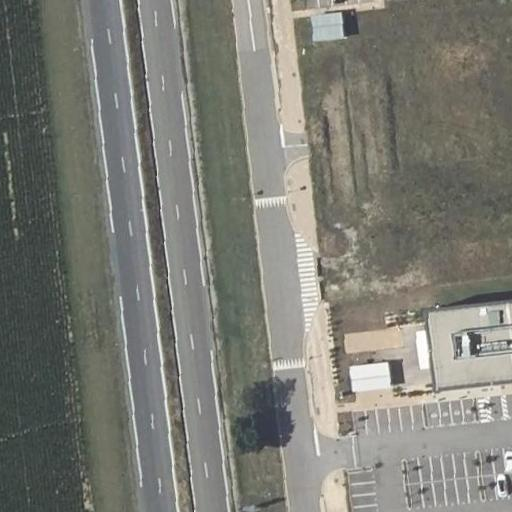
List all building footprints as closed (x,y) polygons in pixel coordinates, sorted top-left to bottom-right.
[(346,38),(343,14),(313,17),(316,42),(346,38)] [(332,262),(346,257),(335,226),(321,231),(332,262)] [(342,228),(344,258),(359,257),(357,227),(342,228)] [(362,263),(331,265),(333,304),(365,302),(362,263)] [(511,309),(446,317),(456,395),(511,389),(511,309)] [(350,365),(352,393),(394,390),(392,362),(350,365)]
